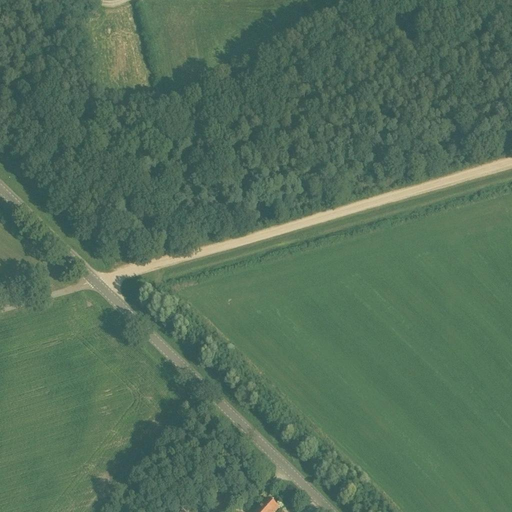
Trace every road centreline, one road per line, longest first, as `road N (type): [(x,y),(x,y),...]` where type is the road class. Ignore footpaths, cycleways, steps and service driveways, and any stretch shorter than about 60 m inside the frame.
road 1 (track): [(505,84),(319,132),(294,135),(267,124),(190,137),(146,172),(130,173),(106,164),(19,65),(18,31),(29,0)]
road 2 (track): [(123,274),(511,158)]
road 3 (secondary): [(330,511),(95,281)]
road 4 (track): [(511,88),(412,20),(398,0)]
road 5 (secondary): [(95,281),(0,187)]
